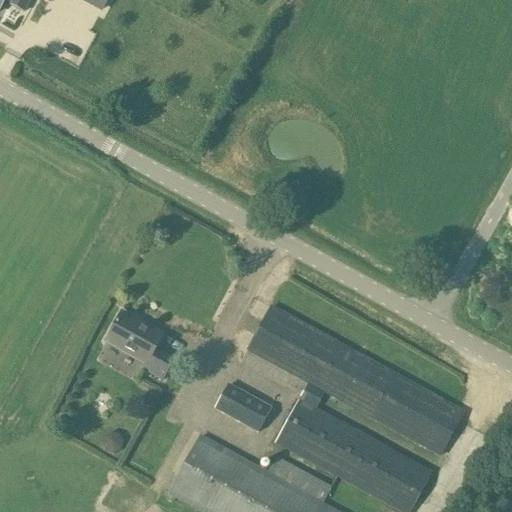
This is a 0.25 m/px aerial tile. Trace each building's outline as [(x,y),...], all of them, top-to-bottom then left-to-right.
[(0,0),(0,7),(4,0),(25,12),(31,0),(0,0)] [(441,453),(464,405),(264,309),(244,351),(304,380),(273,446),(410,511),(432,468),(314,411),(321,396),(441,453)] [(142,370),(161,381),(172,361),(154,351),(162,336),(121,314),(105,343),(145,365),(142,370)] [(211,406),(254,433),(269,408),(227,382),(211,406)] [(195,434),(163,497),(192,511),(336,511),(321,504),(331,486),(273,456),(266,470),(195,434)]
